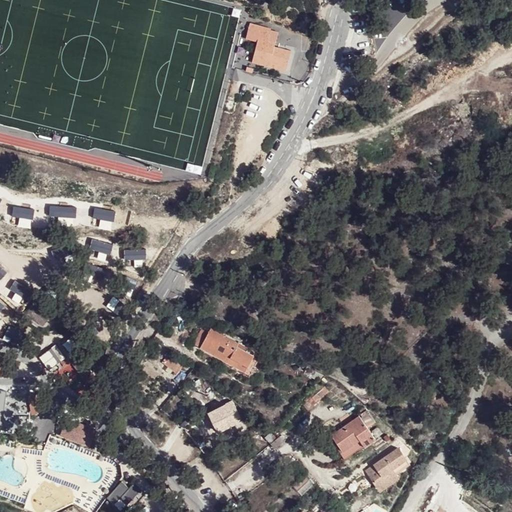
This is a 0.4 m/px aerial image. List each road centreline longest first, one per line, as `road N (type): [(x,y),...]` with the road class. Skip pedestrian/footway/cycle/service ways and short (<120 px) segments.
road 1 (residential): [(341,0),(291,141),(257,192),(193,242),(115,369),(131,428),(205,511)]
road 2 (track): [(165,282),(359,384),(380,382),(437,331),(465,319),(499,329)]
road 3 (track): [(291,141),(343,139),(398,118),(511,55)]
road 4 (residential): [(511,326),(492,333),(475,398),(405,511)]
